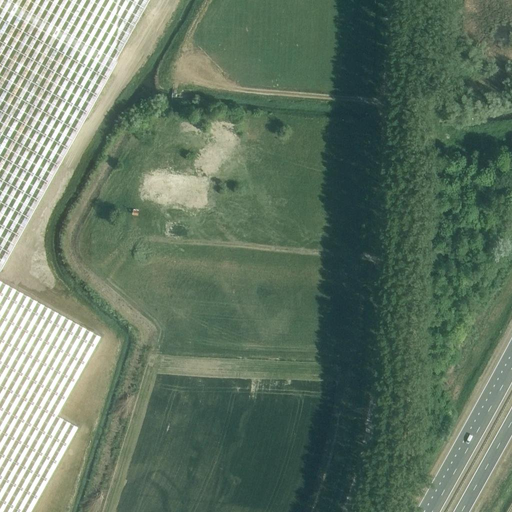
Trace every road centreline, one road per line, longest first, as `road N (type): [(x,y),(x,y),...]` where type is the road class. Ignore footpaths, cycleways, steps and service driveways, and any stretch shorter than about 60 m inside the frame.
road 1 (unclassified): [(341,511),(369,419),(389,0)]
road 2 (trunk): [(511,368),(431,511)]
